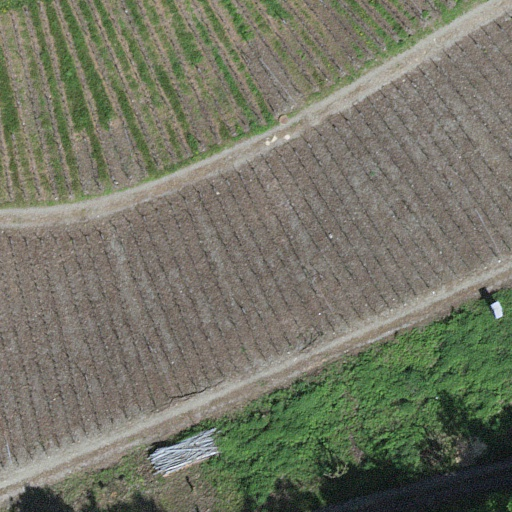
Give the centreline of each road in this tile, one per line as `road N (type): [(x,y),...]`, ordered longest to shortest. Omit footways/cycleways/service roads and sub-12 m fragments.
road 1 (track): [(511,266),(226,400),(0,486)]
road 2 (track): [(496,0),(305,121),(85,215),(0,215)]
road 3 (unclassified): [(347,511),(511,469)]
